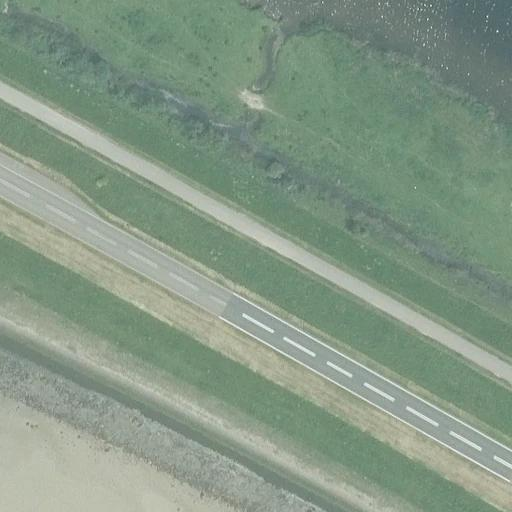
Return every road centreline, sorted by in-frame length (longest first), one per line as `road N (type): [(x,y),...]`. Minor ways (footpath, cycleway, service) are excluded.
road 1 (primary): [(511,469),(0,183)]
road 2 (unclassified): [(511,377),(0,92)]
